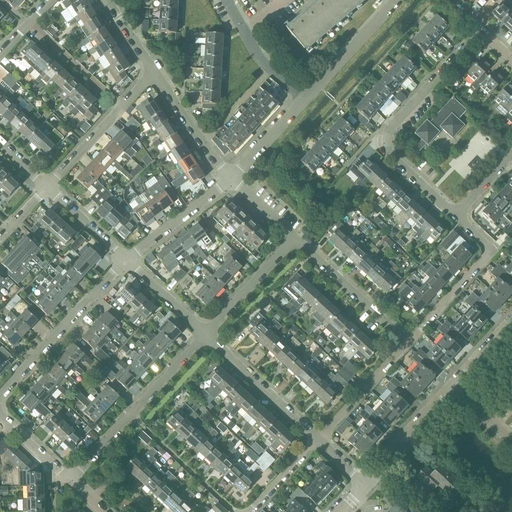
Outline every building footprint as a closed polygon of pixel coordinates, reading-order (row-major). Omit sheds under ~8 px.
[(0,0),(0,2),(4,6),(7,3),(14,9),(22,0),(0,0)] [(74,18),(78,16),(90,7),(85,0),(79,0),(78,1),(76,0),(64,0),(62,2),(73,19),(74,18)] [(177,0),(160,0),(160,8),(177,9),(177,0)] [(320,0),(287,29),(286,29),(303,50),(304,50),(306,52),(315,42),(316,43),(325,34),(326,35),(335,25),(336,26),(345,16),(346,18),(355,8),(356,9),(364,0),(320,0)] [(501,22),(510,11),(511,9),(511,3),(508,0),(497,0),(502,3),(492,14),(501,22)] [(476,4),(471,9),(476,14),(481,9),(476,4)] [(84,25),(96,17),(90,7),(78,16),(84,25)] [(177,9),(160,8),(159,20),(176,21),(177,9)] [(511,9),(510,11),(501,22),(510,30),(511,28),(511,9)] [(428,24),(440,36),(448,27),(436,16),(428,24)] [(77,36),(83,33),(86,38),(103,27),(104,27),(100,21),(99,21),(96,17),(84,25),(74,31),(77,36)] [(159,32),(175,33),(176,21),(159,20),(159,32)] [(440,36),(428,24),(420,33),(432,44),(440,36)] [(46,31),(52,37),(57,32),(50,26),(46,31)] [(91,43),(94,41),(97,45),(110,37),(103,27),(86,38),(81,41),(84,45),(89,41),(91,43)] [(222,34),(205,33),(205,45),(222,46),(222,34)] [(432,44),(420,33),(412,41),(419,48),(424,53),(432,44)] [(100,58),(104,56),(103,55),(116,47),(110,37),(97,45),(97,46),(88,52),(90,56),(96,52),(100,58)] [(410,40),(404,46),(413,54),(419,48),(412,41),(410,40)] [(34,64),(44,53),(35,44),(21,60),(30,68),(34,64)] [(222,46),(205,45),(204,56),(221,57),(222,46)] [(110,65),(123,57),(116,47),(103,55),(104,56),(110,65)] [(38,76),(53,61),(44,53),(34,64),(30,68),(26,72),(30,76),(34,71),(38,76)] [(410,53),(405,59),(403,57),(394,66),(407,77),(415,68),(409,62),(414,57),(410,53)] [(80,64),(88,59),(85,54),(75,60),(80,64)] [(221,57),(204,56),(204,68),(220,69),(221,57)] [(110,65),(101,71),(103,74),(109,71),(117,84),(117,85),(126,76),(126,75),(123,71),(129,67),(123,57),(110,65)] [(468,64),(458,75),(463,79),(466,75),(474,82),(474,83),(481,76),(490,67),(481,59),(472,68),(468,64)] [(35,80),(38,83),(41,80),(46,85),(61,69),(53,61),(38,76),(35,80)] [(6,68),(10,72),(15,67),(10,63),(6,68)] [(87,71),(92,76),(97,71),(91,66),(87,71)] [(407,77),(394,66),(386,74),(399,86),(407,77)] [(220,69),(204,68),(203,80),(220,81),(220,69)] [(59,88),(70,77),(61,69),(46,85),(43,88),(47,92),(55,83),(59,88)] [(474,83),(474,82),(471,86),(476,91),(479,87),(488,95),(503,79),(494,71),(485,80),(481,76),(474,83)] [(10,88),(17,81),(8,73),(2,80),(10,88)] [(399,86),(386,74),(379,83),(391,94),(399,86)] [(63,101),(79,85),(70,77),(59,88),(60,88),(53,96),(56,99),(59,97),(63,101)] [(269,77),(266,81),(275,87),(273,90),(278,93),(279,91),(282,93),(286,89),(269,77)] [(220,81),(203,80),(202,91),(219,92),(220,81)] [(407,87),(412,92),(417,86),(412,82),(407,87)] [(277,105),(264,92),(269,86),(265,83),(242,107),(259,124),(277,105)] [(391,94),(379,83),(371,92),(383,103),(391,94)] [(511,108),(511,104),(509,102),(511,98),(511,87),(508,84),(494,100),(499,105),(495,109),(498,112),(504,117),(511,108)] [(74,107),(87,93),(79,85),(63,101),(64,101),(61,104),(65,108),(69,103),(74,107)] [(10,88),(6,93),(10,97),(14,92),(10,88)] [(395,95),(401,101),(406,96),(400,90),(395,95)] [(219,92),(202,91),(202,103),(202,109),(215,110),(216,104),(218,104),(219,92)] [(383,103),(371,92),(363,100),(375,111),(383,103)] [(98,111),(92,106),(96,101),(87,93),(74,107),(70,112),(73,115),(77,110),(89,121),(98,111)] [(12,105),(3,97),(0,99),(0,114),(2,116),(12,105)] [(12,105),(2,116),(10,124),(23,109),(19,105),(23,100),(19,97),(12,105)] [(419,152),(420,150),(426,144),(428,145),(443,130),(452,139),(464,126),(457,120),(466,111),(452,98),(430,123),(427,120),(415,133),(422,140),(414,148),(419,152)] [(369,121),(367,120),(375,111),(363,100),(350,114),(364,126),(369,121)] [(146,122),(161,112),(154,101),(149,104),(147,101),(136,107),(146,122)] [(19,132),(29,121),(25,117),(33,107),(29,104),(23,110),(23,109),(10,124),(19,132)] [(125,112),(128,115),(134,109),(130,106),(125,112)] [(259,124),(242,107),(233,117),(251,133),(259,124)] [(384,115),(387,118),(393,112),(390,109),(384,115)] [(147,137),(156,130),(168,123),(161,112),(146,122),(145,122),(150,130),(145,133),(146,135),(147,137)] [(36,121),(40,116),(37,113),(32,118),(36,121)] [(357,121),(351,115),(347,119),(353,125),(357,121)] [(251,133),(233,117),(224,126),(242,143),(251,133)] [(132,131),(140,126),(131,118),(125,125),(132,131)] [(332,127),(344,139),(353,130),(340,119),(332,127)] [(28,140),(38,129),(29,121),(19,132),(28,140)] [(44,130),(49,124),(45,121),(41,127),(44,130)] [(164,141),(175,134),(168,123),(156,130),(164,141)] [(59,125),(47,138),(47,137),(37,148),(45,156),(67,132),(59,125)] [(215,136),(228,148),(233,152),(242,143),(224,126),(215,136)] [(346,148),(341,143),(344,139),(332,127),(324,136),(337,147),(337,146),(342,151),(346,148)] [(38,129),(28,140),(37,148),(47,137),(38,129)] [(111,142),(122,151),(130,141),(133,144),(137,140),(128,132),(125,135),(121,131),(111,142)] [(171,152),(182,144),(175,134),(164,141),(171,152)] [(339,158),(332,152),(337,147),(324,136),(316,144),(329,156),(329,155),(336,161),(339,158)] [(158,140),(152,144),(155,148),(161,144),(158,140)] [(122,151),(111,142),(103,151),(113,160),(122,151)] [(178,163),(189,155),(182,144),(171,152),(178,163)] [(308,153),(321,164),(329,156),(316,144),(308,153)] [(103,151),(94,160),(104,170),(110,163),(129,181),(132,178),(113,160),(103,151)] [(165,151),(159,155),(162,159),(168,155),(165,151)] [(321,164),(308,153),(300,161),(313,173),(321,164)] [(125,154),(123,157),(128,162),(131,159),(125,154)] [(185,174),(197,166),(189,155),(178,163),(185,174)] [(94,160),(85,170),(95,179),(101,173),(110,181),(113,178),(104,170),(94,160)] [(368,179),(378,167),(375,165),(374,166),(368,160),(364,165),(359,161),(350,171),(360,180),(356,185),(360,188),(360,187),(364,183),(368,179)] [(172,161),(166,166),(169,170),(175,165),(172,161)] [(182,179),(188,182),(189,181),(192,185),(204,177),(197,166),(185,174),(182,176),(180,177),(182,179)] [(378,167),(368,179),(377,188),(387,177),(382,172),(383,171),(378,167)] [(2,168),(0,170),(0,188),(11,176),(2,168)] [(99,182),(95,179),(85,170),(76,179),(86,189),(90,185),(96,191),(93,195),(98,199),(106,191),(98,183),(99,182)] [(179,172),(173,176),(176,180),(180,177),(182,176),(179,172)] [(0,188),(0,193),(6,199),(19,184),(11,176),(0,188)] [(387,177),(377,188),(383,193),(371,206),(375,210),(376,208),(378,206),(398,185),(395,182),(394,183),(387,177)] [(153,186),(160,194),(154,198),(163,211),(173,203),(168,197),(173,194),(166,184),(161,187),(158,183),(153,186)] [(398,185),(378,206),(382,210),(391,200),(397,206),(406,195),(401,190),(402,189),(398,185)] [(499,195),(510,204),(511,201),(511,189),(508,186),(499,195)] [(143,194),(148,202),(144,205),(154,218),(163,211),(154,198),(154,199),(148,190),(143,194)] [(99,208),(96,211),(104,219),(122,200),(119,198),(113,205),(107,199),(111,195),(106,191),(98,199),(94,203),(99,208)] [(402,211),(394,220),(398,224),(406,214),(417,203),(414,200),(413,201),(406,195),(397,206),(402,211)] [(502,213),(503,214),(505,217),(511,209),(511,206),(510,204),(499,195),(491,203),(502,213)] [(154,218),(144,205),(138,197),(134,200),(138,205),(131,210),(131,217),(135,224),(140,220),(143,225),(154,218)] [(104,219),(125,238),(135,228),(123,216),(126,213),(121,209),(126,204),(122,200),(104,219)] [(216,214),(213,218),(222,227),(239,210),(229,200),(216,214)] [(417,203),(406,214),(398,224),(402,227),(410,218),(416,223),(426,213),(420,208),(421,207),(417,203)] [(503,214),(502,213),(491,203),(483,213),(494,224),(503,214)] [(317,209),(326,216),(330,211),(321,204),(317,209)] [(38,221),(34,226),(30,230),(33,233),(41,224),(47,229),(57,218),(48,210),(38,221)] [(232,236),(248,218),(239,210),(222,227),(232,236)] [(417,241),(436,220),(433,218),(432,219),(426,213),(416,223),(412,228),(417,233),(413,237),(417,241)] [(43,240),(51,233),(56,237),(66,226),(57,218),(47,229),(40,237),(43,240)] [(241,245),(258,227),(248,218),(232,236),(241,245)] [(436,220),(417,241),(421,244),(425,240),(426,241),(430,236),(435,241),(445,231),(439,225),(440,224),(436,220)] [(187,233),(196,244),(202,239),(206,245),(207,245),(209,248),(213,245),(198,225),(187,233)] [(52,249),(60,241),(64,245),(75,234),(66,226),(56,237),(56,238),(49,245),(52,249)] [(337,250),(356,229),(352,226),(344,235),(339,230),(329,240),(334,246),(334,247),(337,250)] [(256,250),(267,237),(268,237),(258,227),(241,245),(258,260),(260,258),(257,256),(259,253),(256,250)] [(358,247),(352,242),(360,233),(356,229),(337,250),(341,254),(342,253),(348,258),(358,247)] [(177,240),(185,252),(191,248),(193,251),(194,250),(202,261),(206,258),(196,244),(187,233),(177,240)] [(29,256),(31,259),(36,264),(39,260),(35,256),(40,251),(25,237),(17,246),(29,256)] [(79,247),(83,243),(78,239),(74,243),(79,247)] [(166,248),(175,259),(180,256),(183,259),(185,258),(189,263),(192,261),(185,252),(177,240),(166,248)] [(362,242),(358,247),(348,258),(354,264),(353,265),(356,268),(375,247),(371,243),(368,247),(362,242)] [(223,260),(226,263),(222,267),(232,277),(241,267),(234,261),(238,257),(224,244),(220,249),(222,251),(219,254),(224,258),(223,260)] [(443,256),(450,249),(446,245),(440,252),(443,256)] [(27,264),(31,259),(29,256),(17,246),(9,255),(20,265),(23,268),(28,272),(32,268),(27,264)] [(451,256),(463,267),(467,263),(466,262),(471,256),(461,246),(451,256)] [(375,247),(356,268),(360,272),(361,271),(366,276),(381,259),(376,255),(380,251),(375,247)] [(175,259),(166,248),(156,256),(164,267),(175,259)] [(81,258),(91,267),(100,258),(90,249),(81,258)] [(257,260),(250,254),(245,259),(252,266),(257,260)] [(17,284),(20,281),(23,278),(18,273),(23,268),(20,265),(9,255),(0,263),(8,270),(5,273),(17,284)] [(91,267),(81,258),(76,264),(73,261),(72,262),(67,256),(64,260),(72,268),(82,277),(91,267)] [(463,267),(451,256),(442,266),(453,276),(459,270),(460,271),(463,267)] [(381,259),(366,276),(373,282),(372,282),(376,285),(394,265),(390,261),(387,265),(381,259)] [(511,262),(505,270),(499,264),(495,269),(506,279),(510,275),(511,277),(511,262)] [(453,276),(442,266),(438,271),(429,263),(425,267),(445,286),(449,282),(448,281),(453,276)] [(399,269),(394,265),(376,285),(380,289),(380,288),(386,294),(401,278),(395,273),(399,269)] [(213,276),(223,286),(232,277),(222,267),(213,276)] [(421,271),(429,280),(425,284),(435,295),(441,288),(442,289),(445,286),(425,267),(421,271)] [(82,277),(72,268),(63,277),(73,286),(82,277)] [(205,277),(200,283),(204,286),(214,296),(223,286),(213,276),(204,269),(201,273),(205,277)] [(506,279),(495,269),(491,273),(497,279),(488,289),(502,302),(511,292),(511,291),(503,283),(506,279)] [(177,282),(185,274),(181,270),(173,278),(177,282)] [(52,284),(64,296),(73,286),(63,277),(60,274),(59,273),(53,279),(44,271),(40,274),(51,284),(52,284)] [(8,290),(13,284),(4,275),(1,278),(0,276),(0,289),(4,286),(8,290)] [(184,288),(192,280),(187,276),(180,284),(184,288)] [(293,298),(289,302),(292,306),(311,285),(308,283),(307,284),(301,278),(297,282),(292,277),(281,289),(287,294),(287,293),(293,298)] [(204,286),(200,283),(191,292),(205,305),(214,296),(204,286)] [(43,293),(56,305),(64,296),(52,284),(51,284),(46,290),(41,285),(37,289),(42,294),(43,293)] [(396,292),(399,295),(399,296),(418,313),(423,308),(424,309),(427,305),(416,294),(411,290),(407,286),(405,284),(396,292)] [(435,295),(425,284),(416,294),(427,305),(431,302),(430,300),(435,295)] [(117,314),(127,304),(137,293),(129,285),(109,306),(117,314)] [(309,306),(320,295),(314,290),(315,289),(311,285),(292,306),(296,309),(304,301),(309,306)] [(502,302),(488,289),(479,298),(473,293),(469,297),(480,308),(484,304),(493,312),(502,302)] [(43,293),(42,294),(37,300),(31,295),(28,298),(46,315),(56,305),(43,293)] [(136,312),(146,301),(137,293),(127,304),(136,312)] [(309,306),(316,312),(308,321),(311,323),(330,303),(326,300),(326,301),(320,295),(309,306)] [(20,300),(16,296),(11,300),(16,304),(20,300)] [(461,317),(476,331),(486,320),(476,311),(480,308),(469,297),(465,302),(471,307),(461,317)] [(136,312),(129,320),(133,324),(140,316),(145,320),(155,310),(146,301),(136,312)] [(292,306),(289,303),(281,311),(284,314),(287,311),(292,306)] [(330,303),(311,323),(304,331),(309,335),(320,324),(321,325),(325,320),(328,324),(339,313),(333,308),(334,307),(330,303)] [(292,306),(287,311),(291,315),(296,310),(292,306)] [(125,307),(120,312),(124,316),(128,311),(125,307)] [(37,321),(26,311),(18,319),(29,330),(37,321)] [(272,317),(277,321),(282,315),(277,311),(272,317)] [(6,325),(21,338),(29,330),(18,319),(14,316),(10,312),(7,315),(11,319),(6,325)] [(98,322),(109,332),(123,344),(127,339),(114,327),(117,323),(106,313),(98,322)] [(331,340),(349,321),(346,318),(345,319),(339,313),(328,324),(329,325),(326,328),(331,333),(328,337),(331,340)] [(249,325),(253,329),(249,333),(255,339),(254,340),(258,343),(269,331),(273,327),(276,323),(273,320),(269,324),(258,314),(255,314),(249,322),(249,325)] [(476,331),(461,317),(452,327),(446,321),(442,326),(454,336),(457,332),(467,341),(476,331)] [(0,327),(5,332),(1,337),(12,347),(21,338),(6,325),(2,321),(0,322),(0,327)] [(157,330),(160,333),(170,342),(179,333),(166,321),(157,330)] [(348,341),(358,331),(352,326),(353,325),(349,321),(331,340),(335,344),(343,337),(348,341)] [(90,330),(104,344),(114,353),(117,349),(110,343),(112,341),(105,335),(109,332),(98,322),(90,330)] [(454,336),(442,326),(438,330),(444,336),(436,346),(450,359),(459,349),(450,340),(454,336)] [(104,344),(90,330),(82,339),(96,352),(94,355),(103,364),(109,358),(99,349),(104,344)] [(144,335),(149,339),(152,342),(162,352),(170,342),(160,333),(156,337),(153,334),(152,336),(147,331),(144,335)] [(268,351),(278,340),(269,331),(258,343),(262,346),(268,351)] [(358,331),(348,341),(348,342),(344,347),(347,351),(343,355),(348,360),(357,350),(368,339),(364,336),(358,331)] [(295,333),(284,345),(278,340),(268,351),(274,356),(273,357),(277,360),(296,340),(299,337),(295,333)] [(140,349),(143,352),(153,361),(162,352),(152,342),(149,339),(143,346),(138,341),(135,344),(140,349)] [(372,342),(368,339),(357,350),(367,359),(377,349),(371,343),(372,342)] [(296,340),(277,360),(281,364),(281,363),(287,369),(297,357),(292,353),(300,344),(296,340)] [(64,355),(75,365),(79,360),(83,364),(85,362),(89,366),(92,363),(73,346),(64,355)] [(121,349),(134,362),(144,371),(153,361),(143,352),(138,357),(133,352),(132,353),(124,346),(121,349)] [(450,359),(436,346),(427,355),(420,349),(416,354),(428,365),(432,361),(441,369),(450,359)] [(297,357),(287,369),(293,374),(293,375),(296,378),(314,358),(315,359),(322,351),(318,347),(303,363),(297,357)] [(0,348),(0,365),(9,356),(1,348),(0,348)] [(428,365),(416,354),(412,358),(418,364),(409,374),(423,388),(433,377),(424,369),(428,365)] [(56,365),(66,374),(70,369),(75,373),(76,372),(80,376),(83,373),(75,365),(64,355),(56,365)] [(348,361),(344,357),(339,363),(343,366),(348,361)] [(306,387),(317,375),(311,370),(319,362),(315,359),(314,358),(296,378),(300,382),(300,381),(306,387)] [(122,368),(125,371),(135,380),(144,371),(134,362),(128,368),(125,365),(122,368)] [(352,376),(357,371),(347,362),(343,367),(352,376)] [(47,374),(61,388),(67,381),(72,385),(75,382),(66,374),(56,365),(47,374)] [(197,397),(203,402),(209,395),(210,396),(218,388),(229,376),(225,372),(224,373),(218,368),(208,378),(208,379),(204,383),(210,388),(206,392),(204,390),(197,397)] [(334,376),(315,396),(319,399),(325,404),(335,393),(330,389),(341,378),(346,382),(350,378),(340,368),(333,375),(334,376)] [(135,380),(125,371),(117,381),(127,390),(135,380)] [(317,375),(306,387),(313,392),(312,393),(315,396),(334,376),(333,375),(331,372),(323,381),(317,375)] [(38,384),(52,397),(58,391),(62,394),(65,391),(61,388),(47,374),(38,384)] [(104,385),(106,386),(109,382),(100,374),(97,378),(99,379),(104,385)] [(423,388),(409,374),(400,384),(394,378),(390,382),(401,393),(405,389),(415,397),(423,388)] [(214,400),(222,391),(227,396),(237,385),(231,380),(232,379),(229,376),(218,388),(210,396),(214,400)] [(96,383),(102,388),(104,385),(99,379),(96,383)] [(401,393),(390,382),(385,386),(392,393),(383,403),(398,416),(406,406),(397,398),(401,393)] [(29,393),(39,403),(42,406),(43,407),(49,400),(54,405),(57,401),(52,397),(38,384),(29,393)] [(229,414),(248,393),(244,390),(243,391),(237,385),(227,396),(233,401),(225,410),(229,414)] [(108,387),(100,395),(100,396),(111,406),(119,397),(108,387)] [(88,391),(93,396),(97,393),(91,388),(88,391)] [(74,396),(87,409),(83,413),(94,423),(103,414),(92,404),(91,404),(78,392),(74,396)] [(39,403),(29,393),(20,403),(33,415),(42,406),(39,403)] [(246,414),(256,403),(251,398),(251,397),(248,393),(229,414),(233,417),(241,409),(246,414)] [(100,396),(96,399),(92,404),(103,414),(111,406),(100,396)] [(188,401),(177,413),(167,423),(173,429),(173,430),(176,433),(186,421),(191,417),(190,417),(194,413),(201,406),(196,401),(192,405),(188,401)] [(248,431),(267,411),(263,407),(262,408),(256,403),(246,414),(251,419),(241,430),(245,434),(247,431),(248,431)] [(398,416),(383,403),(374,412),(367,406),(363,411),(375,422),(379,418),(388,426),(398,416)] [(42,423),(51,414),(46,409),(37,418),(42,423)] [(265,431),(275,420),(270,415),(271,414),(267,411),(248,431),(252,435),(260,426),(265,431)] [(355,427),(358,430),(357,431),(371,445),(381,434),(372,426),(375,422),(363,411),(359,415),(363,418),(355,427)] [(68,412),(63,417),(66,420),(71,415),(68,412)] [(64,423),(63,423),(55,415),(45,426),(54,434),(64,423)] [(31,423),(25,417),(20,421),(26,427),(31,423)] [(66,420),(64,423),(54,434),(62,443),(73,432),(76,428),(77,427),(80,424),(77,421),(72,426),(66,420)] [(267,441),(271,445),(275,441),(286,429),(282,425),(282,426),(275,420),(265,431),(271,437),(267,441)] [(349,424),(345,420),(335,430),(340,434),(349,424)] [(186,441),(196,430),(186,421),(176,433),(180,437),(181,435),(186,441)] [(226,426),(231,430),(235,426),(230,422),(226,426)] [(77,427),(76,428),(73,432),(62,443),(71,451),(90,430),(87,427),(82,432),(77,427)] [(275,441),(271,445),(270,446),(274,451),(280,445),(285,449),(295,439),(289,433),(290,432),(286,429),(275,441)] [(195,450),(206,439),(196,430),(186,441),(192,447),(195,450)] [(214,438),(218,433),(214,430),(210,434),(214,438)] [(371,445),(357,431),(348,441),(362,454),(371,445)] [(90,438),(95,442),(99,437),(95,433),(90,438)] [(147,436),(141,442),(146,446),(151,440),(147,436)] [(205,459),(215,448),(206,439),(195,450),(199,454),(200,454),(205,459)] [(215,448),(205,459),(212,465),(211,465),(214,468),(233,448),(235,446),(231,441),(220,453),(215,448)] [(251,448),(259,455),(264,450),(256,443),(251,448)] [(13,445),(10,448),(4,454),(9,459),(18,450),(13,445)] [(153,457),(157,452),(152,448),(149,453),(141,462),(135,457),(134,459),(129,454),(121,462),(126,468),(125,468),(131,474),(130,475),(134,478),(153,457)] [(224,477),(234,466),(229,460),(236,452),(233,448),(214,468),(218,472),(219,472),(224,477)] [(14,464),(22,454),(18,450),(9,459),(14,464)] [(270,465),(274,461),(265,452),(261,457),(270,465)] [(22,454),(14,464),(18,467),(27,458),(22,454)] [(144,486),(159,470),(154,465),(158,461),(153,457),(134,478),(138,482),(139,481),(144,486)] [(27,458),(18,467),(23,472),(32,463),(27,458)] [(244,474),(233,486),(237,490),(238,489),(243,494),(253,483),(248,478),(258,467),(264,472),(268,467),(259,459),(252,466),(248,470),(244,474)] [(175,462),(171,467),(175,471),(180,466),(175,462)] [(313,482),(325,494),(335,483),(326,475),(330,471),(321,462),(317,467),(321,470),(316,475),(318,477),(313,482)] [(27,487),(43,487),(43,482),(45,482),(44,476),(43,476),(42,474),(36,474),(35,466),(32,463),(23,472),(23,474),(27,474),(27,487)] [(234,466),(224,477),(231,482),(230,483),(233,486),(244,474),(234,466)] [(445,493),(456,481),(440,466),(432,474),(425,468),(416,477),(418,478),(412,485),(425,496),(430,490),(431,491),(437,485),(445,493)] [(159,470),(144,486),(150,491),(149,492),(153,496),(172,474),(168,471),(165,475),(159,470)] [(271,473),(266,478),(270,482),(275,476),(271,473)] [(164,504),(174,492),(168,487),(176,478),(172,474),(153,496),(157,499),(158,498),(164,504)] [(294,492),(303,501),(307,497),(315,504),(325,494),(313,482),(308,488),(306,487),(301,491),(298,488),(294,492)] [(43,487),(27,487),(28,500),(43,499),(43,495),(45,495),(45,488),(43,489),(43,487)] [(170,511),(173,511),(191,492),(187,489),(179,498),(174,492),(164,504),(170,509),(169,510),(170,511)] [(190,511),(193,510),(187,505),(195,496),(191,492),(173,511),(190,511)] [(285,511),(306,511),(299,506),(303,501),(294,492),(289,497),(293,500),(288,505),(290,507),(285,511)] [(22,511),(28,511),(27,511),(28,511),(44,511),(44,507),(46,507),(45,501),(44,501),(43,499),(28,500),(22,500),(22,511)] [(226,511),(217,503),(210,511),(209,511),(226,511)]
